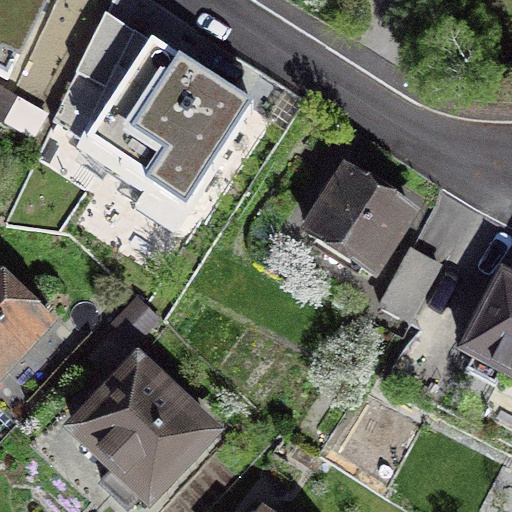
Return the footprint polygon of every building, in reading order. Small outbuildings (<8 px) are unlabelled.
[(0,0),(0,71),(36,0),(0,0)] [(102,18),(74,74),(101,88),(129,31),(102,18)] [(262,127),(182,80),(133,162),(213,209),(262,127)] [(416,208),(338,164),(294,241),(372,286),(416,208)] [(382,314),(411,329),(440,274),(411,259),(382,314)] [(511,274),(508,272),(492,301),(440,274),(411,329),(511,385),(511,274)] [(0,399),(52,339),(0,293),(0,399)] [(139,301),(119,320),(134,336),(154,318),(139,301)] [(179,511),(227,459),(140,380),(68,459),(102,489),(126,511),(179,511)] [(126,511),(102,489),(80,511),(126,511)]
